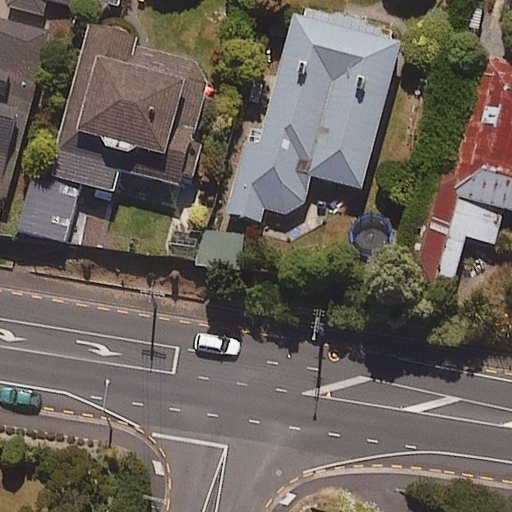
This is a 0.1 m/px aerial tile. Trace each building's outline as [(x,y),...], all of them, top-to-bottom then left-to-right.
[(127,0),(8,0),(5,12),(42,22),(47,6),(121,26),(127,0)] [(262,234),(268,214),(303,223),(312,190),(364,205),(407,53),(300,23),(268,136),(252,132),(226,224),(262,234)] [(53,50),(0,34),(0,211),(6,213),(53,50)] [(212,80),(88,53),(57,193),(120,207),(124,188),(185,202),(212,80)] [(511,84),(483,76),(450,189),(431,183),(402,283),(455,299),(469,251),(498,259),(508,223),(511,223),(511,84)] [(244,245),(205,244),(204,277),(243,278),(244,245)]
